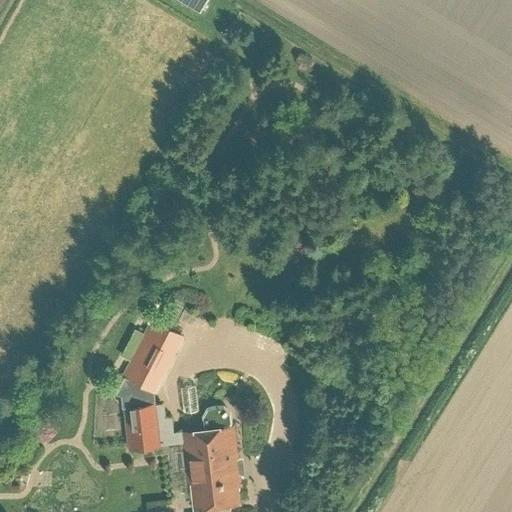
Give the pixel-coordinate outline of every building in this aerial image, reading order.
[(265,261),(270,238),(257,236),(252,258),(265,261)] [(169,346),(177,350),(184,337),(176,333),(161,325),(156,322),(149,335),(155,338),(169,346)] [(158,388),(165,375),(156,370),(142,363),(136,360),(129,373),(130,373),(158,388)] [(155,402),(130,404),(128,405),(122,405),(124,419),(126,436),(128,450),(160,446),(160,443),(158,432),(158,431),(157,418),(156,414),(155,402)] [(181,441),(182,443),(182,446),(183,454),(186,483),(192,482),(195,508),(237,503),(235,486),(241,485),(234,426),(233,424),(232,424),(231,424),(230,412),(224,406),(216,406),(211,407),(207,408),(203,416),(204,427),(188,429),(184,429),(180,430),(180,433),(181,441)]
